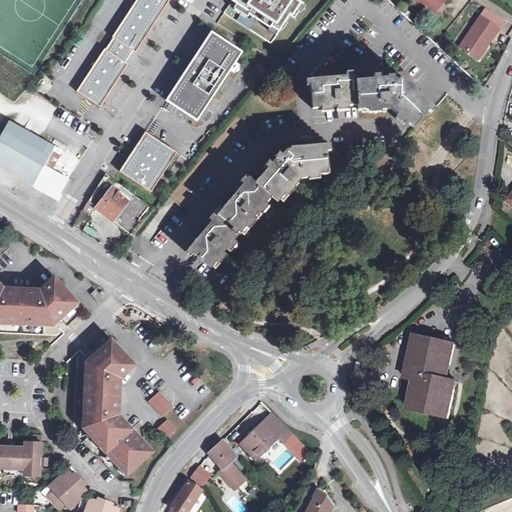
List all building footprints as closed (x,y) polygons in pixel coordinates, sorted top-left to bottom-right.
[(105,49),(76,92),(99,107),(128,64),(125,62),(133,50),(136,52),(170,0),(136,0),(112,37),(114,38),(106,50),(105,49)] [(235,0),(234,1),(233,0),(232,0),(281,33),(293,16),(295,17),(304,3),(299,0),(235,0)] [(419,0),(433,11),(442,0),(419,0)] [(459,46),(477,58),(503,20),(485,8),(459,46)] [(211,34),(168,99),(198,118),(240,53),(211,34)] [(447,46),(439,39),(435,43),(443,51),(447,46)] [(261,63),(257,67),(265,74),(269,70),(261,63)] [(381,110),(392,109),(412,128),(432,104),(418,92),(419,90),(406,80),(405,81),(402,78),(388,79),(387,77),(355,79),(355,75),(310,78),(312,108),(357,105),(358,109),(381,108),(381,110)] [(56,200),(68,179),(51,170),(62,150),(10,120),(0,138),(0,167),(20,179),(19,181),(33,189),(34,187),(56,200)] [(145,132),(119,172),(150,192),(177,153),(145,132)] [(295,186),(301,178),(309,178),(309,175),(329,173),(327,143),(291,146),(291,149),(286,149),(282,154),(281,153),(255,182),(249,177),(188,249),(211,268),(272,196),(278,202),(293,185),(295,186)] [(132,237),(153,210),(105,174),(87,201),(132,237)] [(156,218),(166,221),(168,213),(158,211),(156,218)] [(164,245),(175,235),(167,226),(156,236),(164,245)] [(488,281),(491,284),(485,292),(491,296),(511,271),(511,263),(504,258),(488,281)] [(0,333),(56,335),(81,306),(56,281),(44,281),(43,292),(7,289),(6,280),(0,279),(0,333)] [(103,300),(96,292),(91,296),(99,304),(103,300)] [(134,366),(104,334),(77,357),(74,431),(78,437),(78,438),(86,447),(98,460),(109,450),(119,462),(118,464),(123,469),(125,468),(130,474),(152,455),(118,416),(119,377),(134,366)] [(456,346),(416,337),(408,372),(411,373),(410,381),(419,383),(417,390),(413,390),(409,409),(449,419),(455,391),(451,390),(453,381),(444,379),(447,365),(451,366),(456,346)] [(171,407),(157,392),(148,401),(161,416),(171,407)] [(254,423),(243,432),(246,435),(236,444),(252,461),(276,439),(283,446),(292,437),(268,415),(257,426),(254,423)] [(167,421),(156,430),(165,440),(174,430),(167,421)] [(0,469),(24,470),(30,471),(30,478),(40,478),(42,437),(26,436),(25,449),(0,448),(0,469)] [(217,474),(232,488),(242,477),(228,464),(234,457),(219,441),(209,453),(223,468),(217,474)] [(67,471),(50,487),(54,492),(47,499),(59,511),(67,506),(70,510),(88,494),(67,471)] [(208,480),(197,471),(192,477),(203,486),(208,480)] [(189,480),(170,505),(179,511),(183,511),(202,489),(189,480)] [(326,511),(328,509),(324,498),(315,493),(309,501),(312,504),(306,511),(326,511)] [(118,511),(119,510),(90,499),(85,511),(118,511)]
